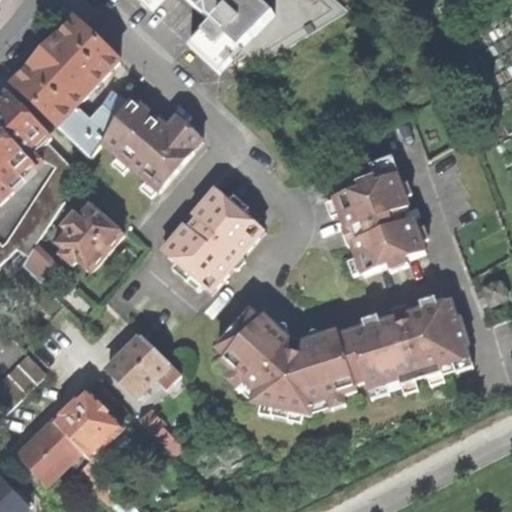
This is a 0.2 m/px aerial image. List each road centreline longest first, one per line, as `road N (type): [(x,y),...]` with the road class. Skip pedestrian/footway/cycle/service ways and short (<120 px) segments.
road 1 (residential): [(230,142),(291,209),(291,239),(270,267),(268,291),(292,319),(332,320),(451,284)]
road 2 (residential): [(87,0),(230,142)]
road 3 (residential): [(372,511),(511,440)]
